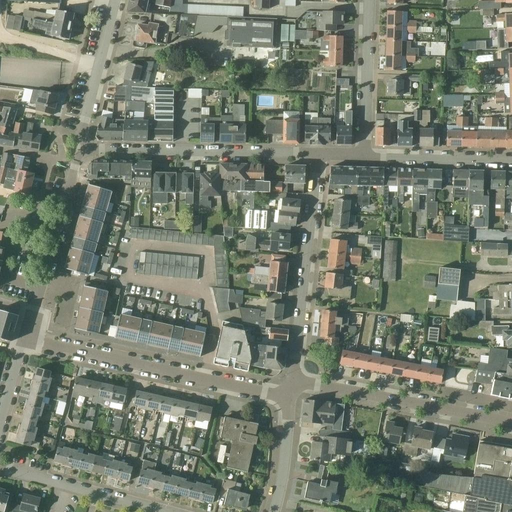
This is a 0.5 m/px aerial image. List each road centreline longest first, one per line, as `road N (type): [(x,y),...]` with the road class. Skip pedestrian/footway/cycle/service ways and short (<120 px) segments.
road 1 (residential): [(290,397),(22,340)]
road 2 (residential): [(317,154),(87,147)]
road 3 (residential): [(291,381),(317,154)]
road 4 (residential): [(511,424),(291,381)]
road 5 (residential): [(22,340),(87,147)]
road 6 (residential): [(364,157),(367,0)]
road 7 (residential): [(87,147),(81,129),(115,0)]
road 8 (residential): [(511,162),(364,157)]
